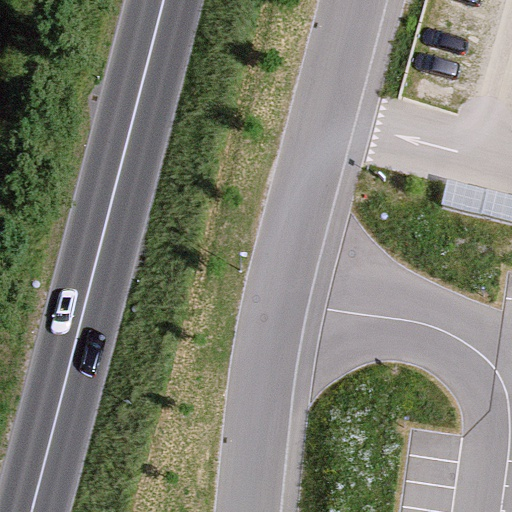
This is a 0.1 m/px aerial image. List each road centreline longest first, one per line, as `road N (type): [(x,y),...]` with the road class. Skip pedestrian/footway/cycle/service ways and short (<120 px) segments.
road 1 (primary): [(166,0),(33,511)]
road 2 (residential): [(253,511),(270,338),(355,0)]
